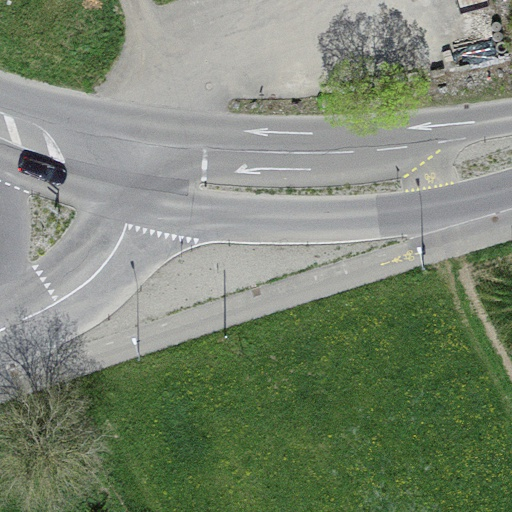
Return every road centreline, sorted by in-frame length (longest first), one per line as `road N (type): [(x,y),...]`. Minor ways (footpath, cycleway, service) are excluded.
road 1 (secondary): [(142,161),(299,175),(383,172),(511,150)]
road 2 (residential): [(0,329),(81,285),(112,253),(142,161)]
road 3 (secondary): [(0,123),(142,161)]
